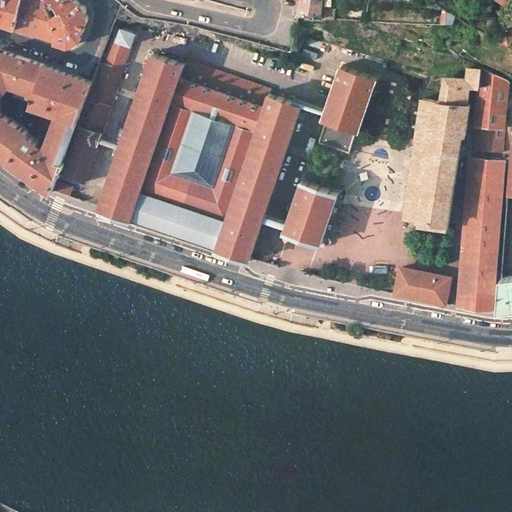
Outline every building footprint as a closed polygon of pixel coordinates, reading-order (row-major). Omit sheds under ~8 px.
[(0,0),(0,22),(17,28),(55,41),(58,27),(49,11),(45,4),(42,0),(0,0)] [(49,11),(58,27),(55,41),(57,41),(69,46),(81,40),(84,30),(89,19),(85,7),(76,0),(66,0),(58,5),(49,11)] [(323,0),(301,0),(299,13),(309,14),(309,16),(322,16),(323,5),(323,0)] [(331,6),(323,5),(322,16),(330,17),(331,6)] [(454,15),(443,8),(442,23),(453,23),(454,15)] [(511,22),(509,21),(501,35),(511,42),(511,39),(511,22)] [(136,33),(121,28),(117,39),(117,40),(131,45),(132,45),(136,33)] [(117,39),(113,38),(106,56),(102,55),(92,79),(86,98),(110,106),(131,45),(117,40),(117,39)] [(0,152),(9,159),(30,131),(2,112),(0,100),(11,85),(35,93),(45,63),(6,50),(1,48),(0,49),(0,152)] [(182,63),(153,53),(100,208),(100,209),(133,220),(133,219),(218,248),(217,249),(248,259),(249,260),(250,260),(251,258),(303,104),(270,93),(272,88),(184,58),(182,63)] [(9,159),(53,190),(59,174),(86,98),(92,79),(46,64),(45,63),(35,93),(32,104),(46,109),(30,131),(9,159)] [(378,78),(341,65),(324,117),(327,118),(358,128),(361,129),(378,78)] [(479,87),(476,125),(505,128),(509,83),(508,82),(508,81),(507,80),(506,79),(492,72),(481,67),(481,69),(480,87),(479,87)] [(481,69),(468,68),(467,78),(445,76),(442,100),(423,97),(417,141),(415,150),(405,215),(419,217),(418,223),(449,228),(463,134),(467,134),(470,102),(468,102),(470,86),(479,87),(480,87),(481,69)] [(110,106),(86,98),(59,174),(85,183),(101,134),(110,106)] [(358,128),(327,118),(319,142),(350,152),(358,128)] [(505,128),(476,125),(475,147),(504,150),(505,128)] [(506,160),(471,157),(463,276),(460,307),(479,310),(493,310),(496,269),(499,251),(506,160)] [(285,230),(321,242),(338,191),(302,179),(285,230)] [(81,194),(69,189),(67,195),(79,200),(81,194)] [(511,203),(507,204),(502,277),(511,275),(511,203)] [(451,277),(401,267),(396,294),(446,304),(451,277)] [(511,275),(502,277),(499,309),(511,307),(511,275)]
